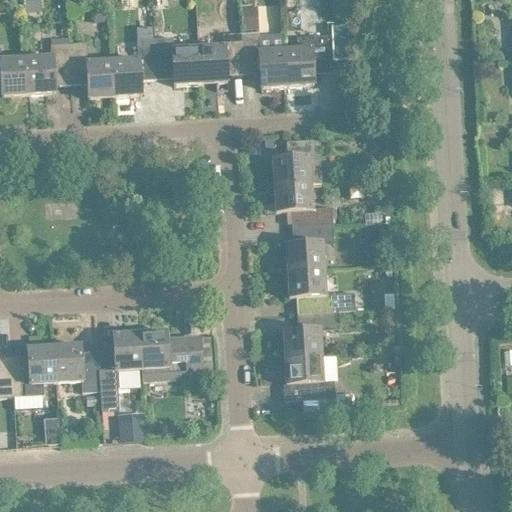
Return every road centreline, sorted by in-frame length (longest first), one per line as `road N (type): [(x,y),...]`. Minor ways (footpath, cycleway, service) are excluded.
road 1 (tertiary): [(458,293),(440,0)]
road 2 (unclassified): [(0,478),(243,462)]
road 3 (residential): [(0,307),(233,294)]
road 4 (unclassified): [(243,462),(467,448)]
road 5 (unclassified): [(222,128),(0,142)]
road 6 (residential): [(243,462),(233,294)]
road 7 (residential): [(233,294),(222,128)]
road 8 (tertiary): [(467,448),(458,293)]
